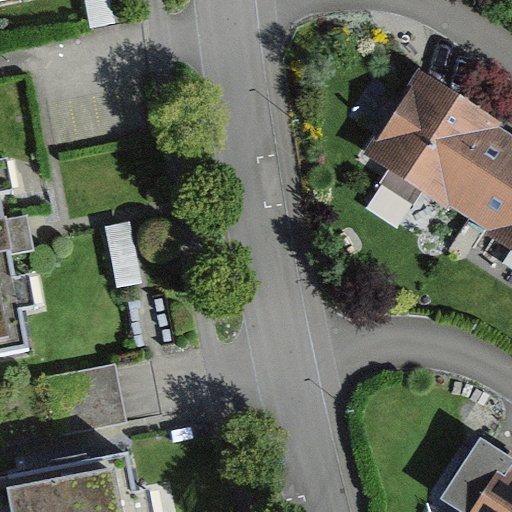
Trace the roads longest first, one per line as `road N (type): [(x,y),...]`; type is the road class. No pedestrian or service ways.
road 1 (residential): [(282,361),(225,0)]
road 2 (residential): [(282,361),(382,346),(435,348),(511,379)]
road 3 (residential): [(322,511),(282,361)]
